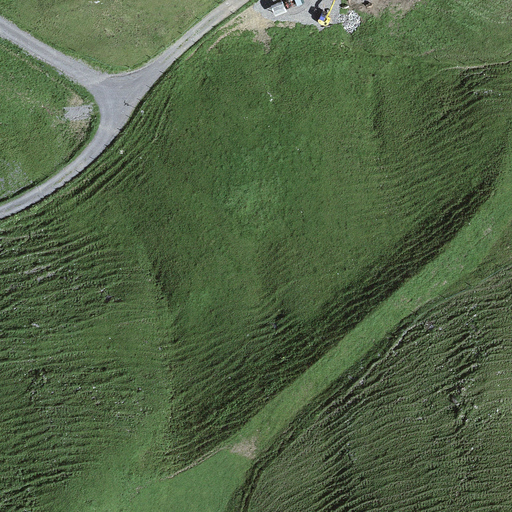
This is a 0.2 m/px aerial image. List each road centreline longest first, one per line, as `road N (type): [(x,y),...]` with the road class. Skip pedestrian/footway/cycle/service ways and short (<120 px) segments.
road 1 (track): [(117,94),(105,138),(0,210)]
road 2 (track): [(117,94),(240,0)]
road 3 (track): [(0,23),(117,94)]
